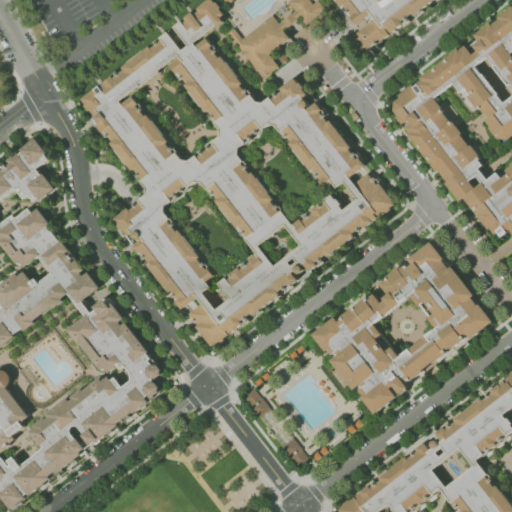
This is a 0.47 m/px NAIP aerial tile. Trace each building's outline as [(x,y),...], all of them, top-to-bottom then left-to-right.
[(123,67),(151,46),(152,48),(157,44),(156,42),(158,40),(159,43),(163,40),(161,38),(169,32),(183,50),(189,45),(175,27),(182,21),(184,23),(189,19),(187,17),(194,12),(195,14),(200,11),(198,8),(208,0),(214,0),(216,3),(218,2),(222,7),(221,8),(225,14),(222,17),(225,22),(219,26),(218,25),(195,43),(198,46),(208,38),(214,46),(212,47),(215,51),(216,49),(218,51),(216,53),(220,58),(222,56),(244,83),(241,85),(245,90),(247,89),(249,91),(247,92),(250,96),(252,94),(257,101),(264,103),(271,97),(272,99),(276,96),(275,94),(276,93),(278,95),(283,91),(281,89),(295,78),(299,83),(300,82),(305,88),(303,89),(308,94),(304,98),(305,100),(307,100),(309,103),(309,106),(306,108),(308,110),(317,102),(323,110),(321,112),(323,115),(325,114),(327,115),(325,117),(329,122),(330,120),(352,147),(350,149),(354,154),(356,152),(357,154),(355,156),(358,159),(360,157),(366,165),(351,177),(356,184),(369,173),(373,179),(375,177),(377,179),(375,181),(378,184),(379,183),(396,203),(390,208),(391,209),(386,213),(385,212),(367,226),(369,228),(361,234),(358,230),(353,233),(355,235),(354,236),(356,239),(349,245),(346,242),(335,251),(337,253),(330,259),(326,254),(321,258),(325,262),(318,268),(316,266),(310,271),(304,263),(302,266),(303,268),(303,271),(301,273),(298,273),(296,270),(293,273),(299,280),(293,285),(294,287),(287,292),(284,288),(278,293),(281,297),(274,303),(273,300),(261,309),(263,312),(255,318),(252,313),(247,317),(250,322),(243,327),(241,325),(224,339),(225,340),(219,344),(218,343),(213,348),(197,327),(199,325),(196,321),(194,323),(192,321),(194,319),(190,314),(203,303),(199,297),(183,309),(177,301),(179,300),(176,296),(174,298),(173,296),(175,294),(171,289),(169,291),(148,264),(150,263),(146,258),(144,259),(143,257),(145,256),(142,252),(140,254),(134,246),(144,238),(142,236),(139,239),(133,232),(129,236),(124,230),(123,231),(118,226),(120,224),(116,219),(129,208),(131,210),(136,207),(134,205),(136,203),(137,205),(141,202),(140,200),(147,194),(147,188),(141,181),(143,179),(141,176),(139,177),(137,175),(139,174),(135,169),(133,171),(112,143),(114,141),(110,136),(108,138),(106,136),(108,134),(105,130),(103,132),(98,125),(101,122),(92,110),(90,111),(86,106),(87,105),(83,99),(100,85),(101,86),(113,76),(115,78),(118,75),(116,73),(118,71),(120,73),(125,70),(123,67)] [(264,79),(228,33),(234,28),(243,39),(273,15),(279,23),(295,10),(288,1),(289,0),(309,0),(313,4),(318,0),(325,9),(320,13),(321,14),(307,25),(300,17),(284,29),(291,38),(284,44),(284,43),(269,54),(279,67),(264,79)] [(440,0),(435,4),(432,1),(421,10),(423,13),(416,18),(413,13),(407,18),(410,22),(403,27),(401,25),(397,28),(392,33),(388,28),(386,29),(390,35),(382,41),(380,38),(376,41),(378,43),(377,45),(375,43),(368,48),(363,52),(354,41),(360,36),(358,33),(369,24),(365,18),(357,25),(351,17),(353,16),(350,12),(348,14),(346,11),(348,10),(345,5),(343,7),(337,0),(440,0)] [(511,5),(498,17),(500,19),(492,25),(491,23),(475,35),(480,41),(473,46),(477,51),(473,54),(466,45),(459,50),(458,48),(421,77),(422,79),(417,83),(418,84),(414,88),(412,85),(399,95),(401,97),(394,102),(394,110),(399,115),(396,117),(402,124),(410,119),(412,122),(406,127),(411,134),(409,135),(438,172),(440,170),(448,182),(447,183),(461,201),(465,198),(473,209),(474,209),(476,210),(479,213),(478,215),(489,229),(491,228),(495,234),(498,232),(501,237),(507,232),(510,229),(511,231),(511,5)] [(0,168),(2,171),(5,169),(3,167),(7,164),(9,166),(11,164),(9,160),(19,152),(20,154),(24,152),(22,150),(37,138),(49,153),(46,155),(50,159),(37,169),(43,175),(45,173),(57,188),(42,200),(40,198),(35,201),(31,195),(26,199),(18,188),(0,201),(0,168)] [(153,364),(158,365),(162,369),(161,375),(157,378),(153,378),(153,382),(157,382),(160,387),(159,393),(155,396),(149,395),(146,397),(149,401),(135,414),(133,411),(118,424),(119,425),(98,442),(97,440),(91,445),(84,435),(86,434),(80,427),(79,426),(78,426),(78,425),(77,425),(76,425),(75,426),(74,426),(73,426),(73,427),(72,427),(72,428),(71,429),(71,430),(71,431),(71,432),(72,433),(77,440),(79,439),(87,448),(81,453),(82,454),(61,471),(59,469),(50,476),(51,478),(30,495),(28,493),(25,495),(27,498),(12,509),(0,494),(3,492),(0,488),(0,459),(2,457),(10,466),(12,464),(10,461),(15,457),(22,466),(45,448),(43,445),(42,446),(31,432),(36,428),(35,426),(45,418),(46,419),(49,417),(47,415),(68,398),(70,401),(73,399),(72,397),(82,389),(84,391),(101,377),(103,381),(109,376),(112,380),(115,378),(123,388),(132,381),(133,375),(126,366),(121,369),(119,366),(109,373),(105,367),(101,370),(82,345),(81,346),(68,330),(86,316),(70,293),(63,298),(65,300),(54,308),(53,307),(35,320),(36,323),(26,331),(24,327),(14,334),(16,337),(1,348),(0,346),(0,286),(17,272),(20,276),(26,271),(33,281),(37,279),(40,283),(53,273),(41,256),(38,258),(26,267),(22,261),(18,264),(0,241),(4,238),(0,232),(5,228),(2,224),(14,215),(17,218),(30,208),(34,213),(40,208),(52,224),(49,226),(61,242),(63,240),(71,250),(67,253),(70,256),(72,255),(74,258),(72,259),(75,263),(78,260),(86,270),(82,273),(85,276),(89,272),(101,287),(83,302),(92,313),(97,309),(95,307),(105,299),(110,306),(113,303),(125,318),(120,322),(123,325),(127,322),(149,351),(147,353),(152,359),(149,360),(153,364)] [(376,414),(375,412),(374,413),(356,389),(355,390),(333,361),(336,358),(329,350),(327,351),(314,334),(336,317),(339,321),(343,318),(342,316),(367,296),(370,299),(375,296),(382,305),(388,300),(387,298),(392,295),(387,288),(385,290),(380,284),(387,278),(386,277),(397,268),(398,269),(406,263),(406,262),(411,258),(410,257),(427,245),(428,247),(432,244),(443,258),(442,259),(451,270),(452,269),(473,295),(471,296),(479,307),(481,306),(492,321),(472,336),(469,332),(464,336),(465,337),(446,352),(447,353),(435,363),(434,362),(423,370),(424,371),(412,380),(412,379),(405,384),(408,388),(400,394),(394,386),(392,388),(398,396),(376,414)] [(295,350),(299,355),(304,351),(301,346),(295,350)] [(288,355),(291,359),(297,355),(294,351),(288,355)] [(0,370),(1,370),(2,370),(3,370),(4,370),(5,370),(6,371),(7,371),(8,372),(9,373),(10,374),(10,375),(11,375),(11,376),(11,377),(12,377),(12,378),(12,379),(12,380),(12,381),(12,382),(11,382),(11,383),(11,384),(10,385),(10,386),(9,386),(9,387),(8,387),(30,416),(22,423),(25,426),(14,435),(17,439),(0,453),(0,370)] [(440,443),(443,441),(437,433),(444,427),(446,430),(450,427),(448,425),(450,423),(452,425),(457,422),(455,419),(482,398),(484,400),(488,397),(486,394),(489,392),(491,395),(494,392),(493,389),(504,380),(507,378),(511,374),(511,372),(511,371),(511,511),(342,511),(340,509),(358,497),(357,495),(370,485),(372,488),(375,485),(373,483),(376,481),(378,484),(383,480),(381,477),(407,457),(409,459),(414,455),(412,453),(414,452),(416,454),(419,451),(417,449),(425,443),(431,450),(434,448),(433,447),(432,446),(432,445),(432,444),(432,443),(432,442),(433,442),(433,441),(434,441),(434,440),(435,440),(436,440),(437,440),(438,440),(438,441),(439,441),(439,442),(440,442),(440,443)] [(261,377),(264,381),(270,377),(267,373),(261,377)] [(254,382),(257,387),(263,383),(260,378),(254,382)] [(270,409),(259,418),(242,397),(253,388),(270,409)] [(353,423),(356,427),(362,423),(359,419),(353,423)] [(346,429),(349,433),(355,429),(352,425),(346,429)] [(293,438),(309,459),(299,467),(282,447),(293,438)] [(319,450),(322,455),(328,451),(325,446),(319,450)] [(312,456),(315,460),(320,456),(317,452),(312,456)]
